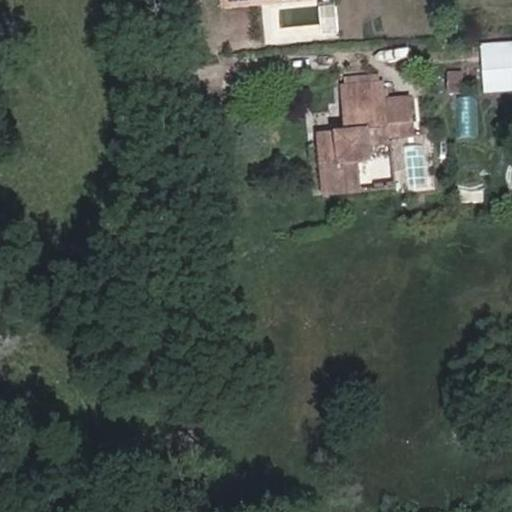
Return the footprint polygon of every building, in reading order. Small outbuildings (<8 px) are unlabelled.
[(511,59),(511,44),(482,47),(484,62),(511,59)] [(511,75),(511,59),(484,62),(485,78),(511,75)] [(379,84),(378,74),(344,77),(345,88),(379,84)] [(461,93),(461,75),(449,75),(449,93),(461,93)] [(511,90),(511,75),(485,78),(486,93),(511,90)] [(374,190),(369,147),(391,145),(390,140),(415,137),(413,124),(389,126),(386,99),(384,84),(379,84),(345,88),(340,88),(344,131),(316,134),(322,196),(374,190)] [(413,124),(410,96),(386,99),(389,126),(413,124)]
